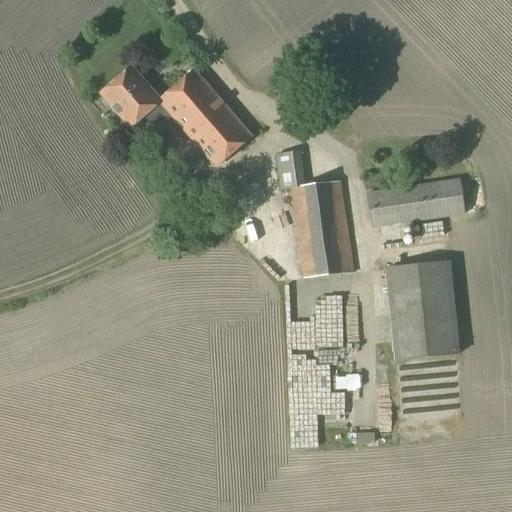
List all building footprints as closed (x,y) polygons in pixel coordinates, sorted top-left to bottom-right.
[(160,102),(132,69),(102,95),(131,129),(140,121),(151,134),(172,116),(217,168),(252,138),(194,72),(160,102)] [(304,188),(299,151),(274,155),(279,192),(289,191),(302,283),(354,275),(340,183),(304,188)] [(371,230),(464,216),(459,180),(366,194),(371,230)] [(291,336),(292,371),(321,370),(319,318),(290,318),(291,336)] [(393,362),(458,356),(457,338),(391,344),(393,362)] [(322,373),(293,372),(292,406),(321,407),(322,373)] [(361,441),(376,439),(375,427),(360,429),(361,441)] [(317,428),(295,428),(296,465),(317,465),(317,428)]
